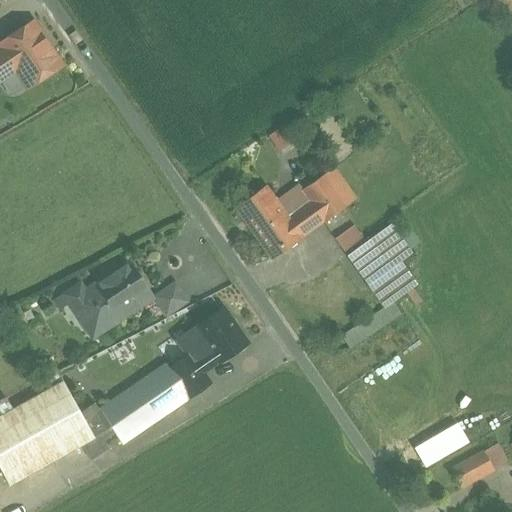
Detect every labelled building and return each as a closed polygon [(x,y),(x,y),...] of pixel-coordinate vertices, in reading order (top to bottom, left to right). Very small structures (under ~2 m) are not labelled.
[(61,66),(33,23),(0,45),(3,49),(0,51),(0,79),(16,69),(28,87),(61,66)] [(274,150),(286,145),(279,130),(267,135),(274,150)] [(357,199),(336,168),(327,174),(349,205),(357,199)] [(327,174),(302,191),(310,201),(289,216),(304,237),(325,223),(349,206),(349,205),(327,174)] [(289,216),(267,186),(236,208),(273,260),(304,238),(304,237),(289,216)] [(365,244),(353,227),(336,239),(369,286),(394,268),(373,238),(365,244)] [(127,264),(95,286),(82,294),(78,287),(64,297),(69,303),(79,319),(86,320),(95,334),(118,319),(115,314),(146,293),(127,264)] [(172,284),(151,298),(164,317),(185,303),(172,284)] [(64,297),(53,304),(57,311),(69,303),(64,297)] [(244,344),(220,309),(182,336),(193,351),(202,345),(207,351),(192,361),(200,373),(215,363),(216,364),(244,344)] [(192,361),(187,354),(165,369),(185,398),(207,384),(200,373),(192,361)] [(60,382),(10,410),(0,415),(0,475),(4,483),(5,483),(5,484),(77,444),(87,460),(116,441),(117,444),(185,398),(165,369),(163,365),(81,421),(60,382)] [(469,443),(435,463),(448,485),(482,466),(469,443)] [(511,478),(502,483),(511,503),(511,478)]
